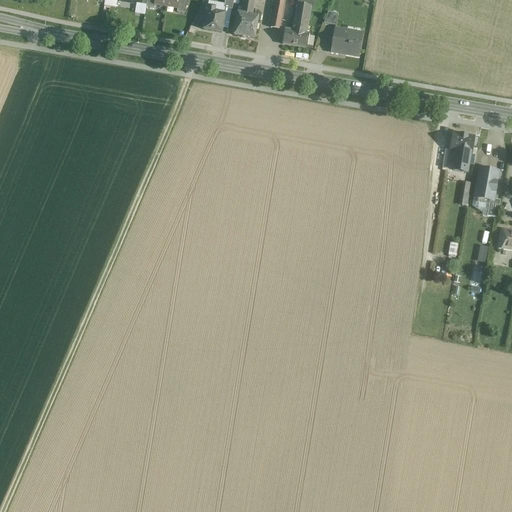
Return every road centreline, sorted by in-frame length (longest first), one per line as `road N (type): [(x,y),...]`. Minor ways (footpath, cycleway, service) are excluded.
road 1 (tertiary): [(0,21),(511,111)]
road 2 (track): [(195,55),(6,511)]
road 3 (track): [(415,335),(447,100)]
